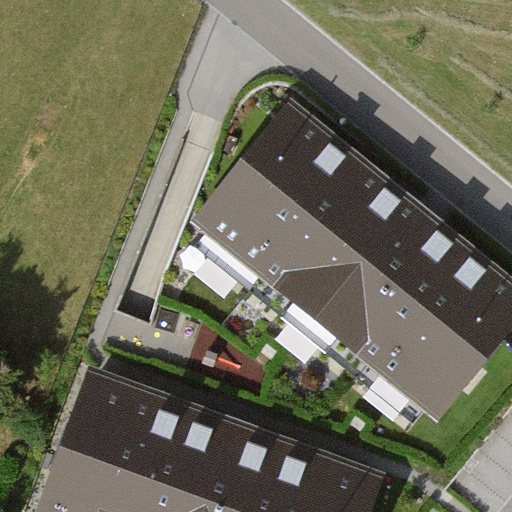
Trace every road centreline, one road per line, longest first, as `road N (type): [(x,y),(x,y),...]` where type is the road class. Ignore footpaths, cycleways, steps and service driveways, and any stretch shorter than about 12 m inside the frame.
road 1 (unknown): [(261,10),(104,351)]
road 2 (residential): [(248,0),(511,219)]
